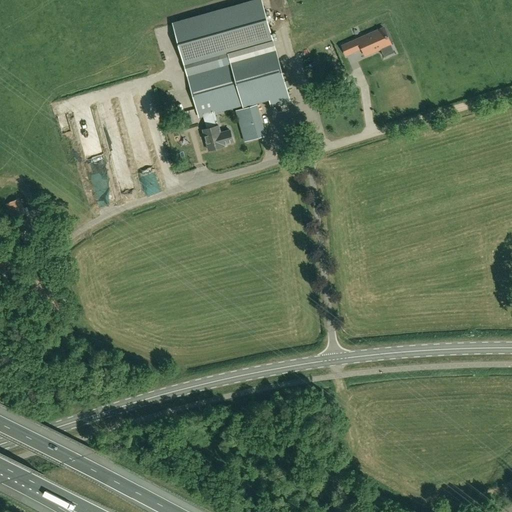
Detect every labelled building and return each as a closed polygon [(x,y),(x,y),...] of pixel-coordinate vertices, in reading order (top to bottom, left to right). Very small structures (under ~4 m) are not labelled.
[(203,130),(209,150),(209,151),(224,146),(224,145),(233,142),(230,131),(221,133),(219,126),(217,126),(215,121),(217,120),(215,113),(269,98),(271,106),(290,101),(273,40),(261,0),(260,0),(173,24),(185,65),(185,64),(188,74),(223,64),(223,65),(188,75),(200,118),(204,117),(207,129),(203,130)] [(353,41),(348,43),(352,52),(356,50),(362,48),(365,52),(370,50),(371,53),(380,49),(391,44),(388,38),(388,37),(386,34),(383,28),(353,41)] [(312,81),(321,77),(316,65),(307,69),(312,81)] [(257,105),(236,111),(245,141),(265,135),(257,105)] [(182,121),(171,124),(175,136),(185,133),(182,121)] [(20,199),(8,204),(15,218),(26,214),(20,199)]
